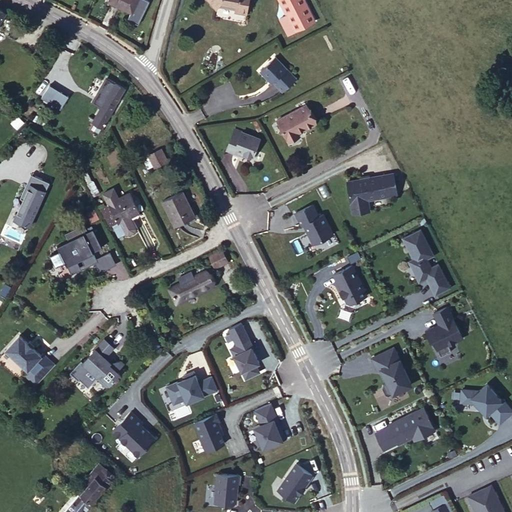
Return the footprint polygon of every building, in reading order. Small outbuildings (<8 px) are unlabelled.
[(107,0),(125,9),(129,0),(107,0)] [(234,13),(248,15),(249,0),(203,0),(213,13),(218,8),(224,8),(234,10),(234,13)] [(305,0),(281,0),(288,13),(281,19),(289,35),(316,22),(305,0)] [(266,85),(277,96),(288,85),(267,63),(252,76),(259,84),(262,80),(266,85)] [(79,103),(42,80),(39,85),(76,108),(79,103)] [(68,90),(81,98),(85,92),(72,83),(68,90)] [(97,101),(88,119),(96,125),(118,88),(108,83),(106,87),(100,85),(92,98),(97,101)] [(267,123),(274,142),(287,136),(307,127),(298,109),(267,123)] [(96,125),(88,119),(82,128),(91,133),(96,125)] [(225,150),(237,156),(239,153),(252,158),(259,140),(233,130),(225,150)] [(287,136),(274,142),(277,147),(289,141),(287,136)] [(147,154),(154,168),(168,162),(162,147),(147,154)] [(98,166),(87,169),(90,181),(96,199),(91,201),(95,214),(103,211),(104,214),(109,213),(112,209),(108,196),(119,192),(116,185),(118,184),(117,180),(114,181),(112,174),(101,176),(98,166)] [(397,195),(395,174),(348,180),(352,213),(368,211),(367,199),(397,195)] [(29,190),(35,178),(31,176),(25,187),(29,190)] [(49,184),(35,178),(29,190),(25,187),(17,205),(20,207),(13,222),(27,228),(43,195),(44,195),(49,184)] [(90,181),(81,183),(88,202),(91,201),(96,199),(90,181)] [(173,224),(191,217),(181,189),(163,195),(173,224)] [(311,243),(331,234),(322,214),(316,216),(311,204),(294,212),(300,225),(303,224),(311,243)] [(432,296),(447,289),(436,266),(429,269),(425,260),(432,257),(420,230),(409,235),(411,240),(404,243),(412,259),(407,261),(417,282),(424,279),(432,296)] [(64,262),(66,266),(93,254),(92,253),(86,239),(95,235),(93,231),(57,247),(59,251),(50,255),(55,266),(64,262)] [(101,248),(95,235),(86,239),(92,253),(101,248)] [(199,252),(208,263),(217,255),(210,244),(199,252)] [(172,272),(159,280),(149,288),(158,300),(190,276),(182,264),(172,272)] [(347,302),(350,303),(365,295),(349,265),(332,274),(341,290),(340,290),(343,297),(344,296),(347,302)] [(155,273),(159,280),(172,272),(167,266),(155,273)] [(0,293),(3,296),(10,286),(5,283),(0,290),(0,293)] [(16,311),(0,299),(0,306),(1,306),(13,315),(16,311)] [(13,315),(1,306),(0,306),(0,316),(8,322),(13,315)] [(446,344),(460,337),(444,306),(431,312),(437,325),(432,328),(431,326),(424,330),(429,341),(431,340),(439,355),(449,350),(446,344)] [(246,377),(260,370),(258,366),(262,364),(252,345),(254,344),(243,322),(229,329),(238,346),(231,349),(246,377)] [(6,351),(27,371),(24,375),(35,386),(54,366),(43,355),(41,357),(20,337),(6,351)] [(106,338),(96,348),(106,358),(116,348),(106,338)] [(106,358),(96,348),(83,362),(99,378),(99,381),(106,387),(108,388),(110,388),(122,375),(119,373),(126,365),(121,362),(111,363),(106,358)] [(390,397),(411,386),(412,383),(394,348),(372,359),(379,371),(382,370),(388,383),(384,385),(383,389),(387,396),(390,397)] [(166,386),(174,405),(185,400),(186,402),(205,394),(206,395),(218,390),(212,375),(200,381),(196,373),(166,386)] [(480,389),(460,389),(460,404),(476,404),(487,414),(490,412),(500,424),(511,413),(511,411),(487,382),(480,389)] [(263,449),(284,439),(274,418),(278,416),(272,403),(254,411),(260,424),(253,427),(263,449)] [(148,422),(133,408),(113,431),(140,456),(153,442),(155,443),(160,438),(145,425),(148,422)] [(375,434),(384,450),(398,443),(398,445),(413,437),(414,440),(434,430),(423,408),(389,425),(389,427),(375,434)] [(217,411),(192,423),(205,451),(224,442),(221,435),(224,433),(219,423),(222,421),(217,411)] [(73,475),(56,497),(67,506),(98,468),(87,459),(90,456),(84,450),(67,470),(73,475)] [(279,489),(296,500),(304,486),(304,487),(313,472),(296,462),(279,489)] [(239,476),(216,474),(214,503),(236,505),(239,476)] [(468,498),(474,511),(502,511),(491,487),(468,498)] [(213,501),(214,489),(205,488),(205,501),(213,501)] [(62,511),(67,506),(56,497),(43,511),(62,511)]
